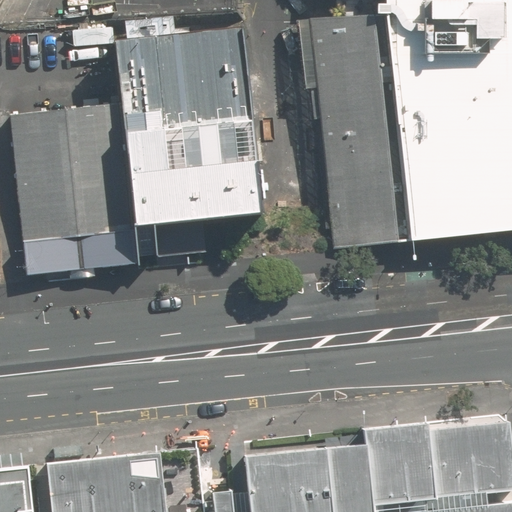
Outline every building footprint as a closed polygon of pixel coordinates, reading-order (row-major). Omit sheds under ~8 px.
[(511,0),(387,0),(387,14),(413,238),(511,229),(511,0)] [(413,238),(387,14),(311,20),(329,201),(333,245),(413,238)] [(202,218),(259,211),(256,178),(242,30),(117,42),(122,105),(139,262),(205,251),(202,218)] [(11,118),(28,274),(139,262),(122,105),(11,118)] [(429,428),(437,497),(477,493),(511,489),(511,430),(511,419),(469,424),(429,428)] [(368,441),(375,504),(437,497),(429,428),(429,421),(366,427),(368,441)] [(246,454),(251,511),(375,511),(375,504),(368,441),(246,454)] [(200,511),(194,446),(161,449),(167,511),(200,511)] [(47,460),(51,511),(167,511),(161,449),(47,460)] [(0,511),(30,511),(27,466),(0,468),(0,511)] [(234,511),(232,487),(212,489),(214,511),(234,511)] [(511,511),(511,502),(422,511),(421,511),(511,511)]
